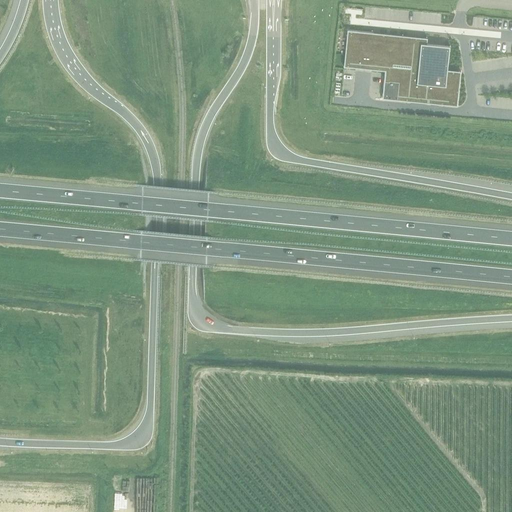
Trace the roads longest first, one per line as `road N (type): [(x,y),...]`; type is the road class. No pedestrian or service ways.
road 1 (motorway): [(255,0),(244,62),(197,150),(191,295),(200,318),(211,327),(287,333),(511,319)]
road 2 (motorway): [(0,441),(125,444),(138,441),(150,409),(151,152),(128,116),(62,57),(46,0)]
road 3 (motorway): [(511,239),(0,190)]
road 4 (motorway): [(0,229),(511,277)]
road 5 (motorway): [(511,197),(279,152),(270,141),(269,31)]
